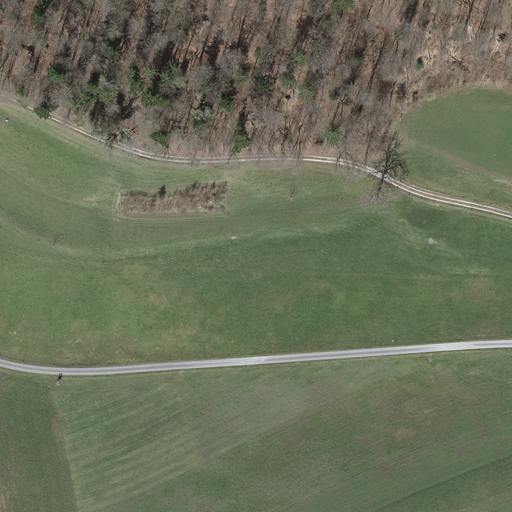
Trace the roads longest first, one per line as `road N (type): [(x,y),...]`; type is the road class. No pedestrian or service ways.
road 1 (track): [(511,215),(363,170),(136,150),(0,91)]
road 2 (track): [(0,366),(70,378),(511,345)]
